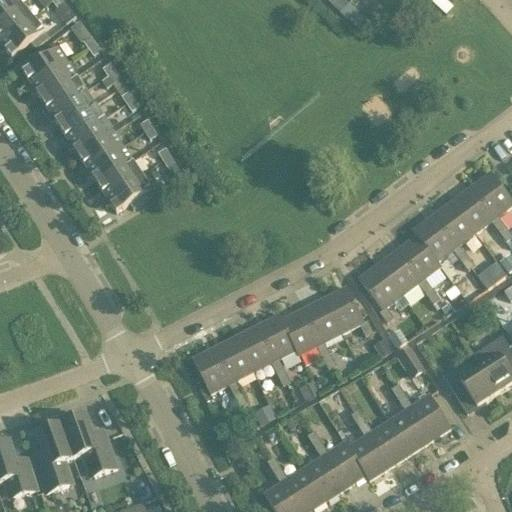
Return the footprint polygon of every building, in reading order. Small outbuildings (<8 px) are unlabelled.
[(0,26),(22,8),(14,0),(4,0),(0,4),(0,26)] [(57,12),(65,6),(60,0),(57,0),(52,5),(57,12)] [(445,4),(441,0),(434,0),(431,4),(438,11),(446,18),(453,10),(445,4)] [(0,48),(32,21),(22,8),(0,26),(0,48)] [(357,30),(365,22),(356,14),(349,22),(357,30)] [(32,21),(0,48),(0,56),(6,55),(12,61),(44,34),(32,21)] [(90,40),(82,45),(88,53),(95,47),(90,40)] [(93,60),(101,55),(95,47),(88,53),(93,60)] [(28,93),(67,67),(57,52),(22,75),(27,83),(24,88),(25,89),(28,93)] [(41,104),(76,81),(67,67),(28,93),(30,96),(30,98),(37,97),(41,104)] [(110,67),(102,72),(107,80),(115,75),(110,67)] [(112,88),(120,82),(115,75),(107,80),(112,88)] [(46,121),(85,95),(76,81),(41,104),(46,111),(42,116),(44,117),(46,121)] [(60,132),(95,109),(85,95),(46,121),(49,124),(49,126),(55,125),(60,132)] [(129,95),(121,100),(126,108),(134,103),(129,95)] [(131,115),(139,110),(134,103),(126,108),(131,115)] [(65,149),(104,123),(95,109),(60,132),(64,139),(61,144),(63,145),(65,149)] [(78,160),(113,137),(104,123),(65,149),(67,152),(68,154),(74,153),(78,160)] [(147,123),(140,128),(145,136),(152,131),(147,123)] [(149,144),(157,139),(152,131),(145,136),(149,144)] [(84,177),(123,151),(113,137),(78,160),(83,167),(80,172),(81,173),(84,177)] [(97,188),(132,165),(123,151),(84,177),(86,180),(86,182),(93,181),(97,188)] [(166,152),(158,157),(162,164),(170,160),(166,152)] [(167,172),(175,167),(170,160),(162,164),(167,172)] [(102,204),(141,178),(132,165),(97,188),(102,195),(98,200),(100,201),(102,204)] [(511,209),(511,205),(490,176),(470,191),(494,223),(491,225),(499,236),(506,230),(498,220),(511,209)] [(141,178),(102,204),(105,208),(105,210),(111,209),(116,216),(151,193),(141,178)] [(494,223),(470,191),(451,205),(475,237),(491,225),(494,223)] [(475,237),(451,205),(432,220),(456,252),(452,254),(460,264),(467,259),(460,249),(475,237)] [(456,252),(432,220),(412,234),(416,239),(436,266),(452,254),(456,252)] [(511,242),(511,238),(506,230),(499,236),(507,246),(511,242)] [(425,283),(440,271),(436,266),(416,239),(397,253),(421,285),(418,288),(425,298),(432,293),(425,283)] [(397,253),(378,268),(402,300),(418,288),(421,285),(397,253)] [(511,274),(511,261),(510,258),(500,265),(509,276),(511,274)] [(475,270),(467,259),(460,264),(468,275),(475,270)] [(358,282),(382,315),(379,317),(387,327),(394,322),(386,311),(402,300),(378,268),(358,282)] [(364,326),(346,291),(324,302),(342,338),(360,329),(366,341),(373,337),(367,325),(364,326)] [(440,304),(432,293),(425,298),(433,309),(440,304)] [(321,348),(317,350),(323,362),(330,358),(325,346),(342,338),(324,302),(302,313),(321,348)] [(466,324),(474,318),(470,312),(462,317),(466,324)] [(302,313),(282,323),(281,324),(297,354),(300,359),(317,350),(321,348),(302,313)] [(275,365),(271,367),(277,378),(285,374),(279,363),(297,354),(281,324),(282,323),(279,318),(257,329),(275,365)] [(257,329),(236,340),(254,376),(271,367),(275,365),(257,329)] [(236,340),(214,351),(232,387),(228,389),(234,400),(242,396),(236,385),(254,376),(236,340)] [(511,388),(511,356),(508,350),(502,340),(472,359),(478,369),(497,398),(511,388)] [(374,350),(381,361),(392,354),(385,343),(374,350)] [(214,351),(192,362),(210,398),(228,389),(232,387),(214,351)] [(398,360),(412,382),(424,375),(410,353),(398,360)] [(336,370),(330,358),(323,362),(329,374),(336,370)] [(467,417),(497,398),(478,369),(460,381),(453,371),(442,378),(467,417)] [(291,386),(285,374),(277,378),(283,390),(291,386)] [(305,403),(319,396),(314,386),(300,393),(305,403)] [(405,398),(398,388),(390,392),(397,403),(405,398)] [(248,408),(242,396),(234,400),(240,412),(248,408)] [(408,412),(412,410),(405,398),(397,403),(405,414),(388,425),(410,459),(430,446),(408,412)] [(451,432),(429,399),(412,410),(408,412),(430,446),(451,432)] [(270,410),(255,418),(261,430),(277,421),(270,410)] [(364,424),(357,414),(350,418),(357,429),(364,424)] [(285,425),(288,431),(301,424),(297,417),(285,425)] [(61,429),(73,462),(86,458),(92,474),(115,466),(104,435),(92,439),(85,420),(61,429)] [(368,438),(372,435),(364,424),(357,429),(364,440),(348,451),(366,479),(365,480),(369,485),(389,472),(368,438)] [(388,425),(372,435),(368,438),(389,472),(410,459),(388,425)] [(44,456),(33,460),(31,461),(44,500),(74,489),(65,465),(73,462),(61,429),(37,437),(44,456)] [(320,445),(314,434),(306,439),(313,450),(320,445)] [(328,456),(320,445),(313,450),(320,461),(304,472),(326,505),(346,492),(324,459),(328,456)] [(28,462),(16,466),(10,446),(0,449),(0,486),(2,486),(8,504),(38,494),(28,462)] [(366,479),(348,451),(347,451),(344,446),(328,456),(324,459),(346,492),(365,480),(366,479)] [(280,471),(273,460),(266,465),(273,476),(280,471)] [(287,482),(280,471),(273,476),(280,487),(263,498),(271,511),(301,511),(284,485),(287,482)] [(287,482),(284,485),(301,511),(315,511),(326,505),(304,472),(287,482)]
